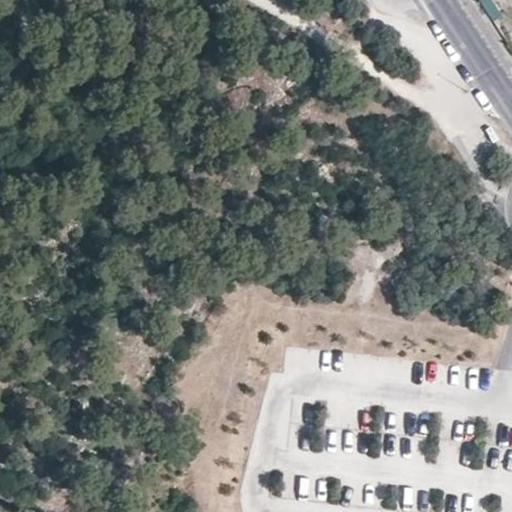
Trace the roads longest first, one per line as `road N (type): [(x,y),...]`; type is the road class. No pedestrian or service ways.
road 1 (track): [(263,0),(447,114),(481,180),(511,195)]
road 2 (residential): [(442,0),(511,102)]
